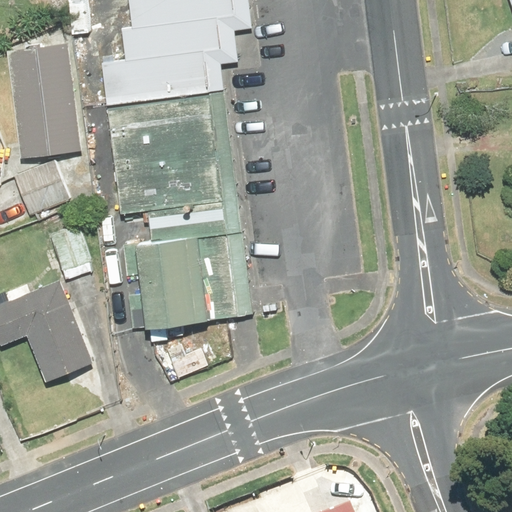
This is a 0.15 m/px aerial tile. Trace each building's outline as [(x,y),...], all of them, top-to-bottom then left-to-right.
[(90,0),(72,0),(77,34),(95,31),(90,0)] [(254,20),(251,0),(125,0),(131,50),(109,53),(127,212),(145,210),(157,322),(251,312),(223,60),(240,59),(236,22),(254,20)] [(68,44),(5,52),(19,160),(82,152),(68,44)] [(71,154),(16,175),(33,218),(88,197),(71,154)] [(92,364),(60,281),(0,303),(0,345),(26,336),(44,383),(92,364)] [(354,511),(351,502),(328,511),(354,511)]
